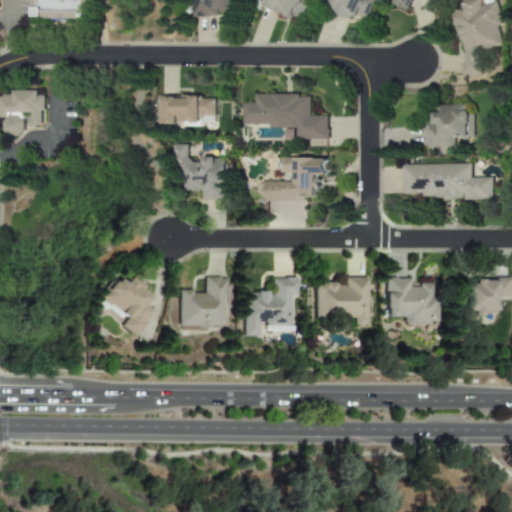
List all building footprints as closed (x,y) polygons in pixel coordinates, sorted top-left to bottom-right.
[(193,0),(193,17),(217,17),(217,11),(240,11),(240,0),(193,0)] [(301,19),(306,0),(264,0),(262,7),(301,19)] [(328,0),(326,6),(367,22),(375,0),(328,0)] [(394,0),(393,5),(408,11),(412,0),(437,0),(440,1),(440,0),(394,0)] [(461,75),(484,74),(483,47),(499,46),(498,0),(462,0),(463,13),(459,13),(461,75)] [(4,136),(25,136),(24,126),(43,126),(43,92),(0,92),(0,117),(4,117),(4,136)] [(328,139),(328,115),(311,115),(311,95),(256,94),(256,103),(243,103),(243,126),(284,126),(284,141),(295,141),(295,139),(328,139)] [(158,97),(158,123),(201,123),(201,115),(215,115),(215,97),(158,97)] [(434,106),(434,125),(427,125),(427,147),(455,147),(455,137),(474,137),(473,105),(434,106)] [(226,200),(226,157),(201,157),(201,162),(188,162),(188,144),(174,144),(174,183),(183,183),(183,191),(201,191),(201,200),(226,200)] [(328,158),(281,158),(281,180),(261,180),(261,200),(320,200),(319,177),(328,177),(328,158)] [(493,177),(472,178),(472,164),(404,164),(405,198),(493,198),(493,177)] [(133,337),(151,310),(144,305),(151,294),(126,277),(122,283),(112,276),(96,298),(124,318),(118,327),(133,337)] [(176,327),(220,327),(220,295),(224,295),(224,277),(201,277),(201,291),(176,291),(176,327)] [(383,317),(402,317),(402,323),(434,324),(434,284),(407,284),(407,278),(383,277),(383,317)] [(242,336),(257,335),(257,325),(288,324),(288,295),(295,295),(295,278),(269,278),(269,292),(241,292),(242,336)] [(365,278),(342,278),(342,283),(313,283),(313,316),(352,316),(352,326),(365,326),(365,278)] [(493,314),(493,296),(506,296),(506,279),(470,279),(470,284),(461,284),(462,311),(470,311),(470,315),(493,314)]
